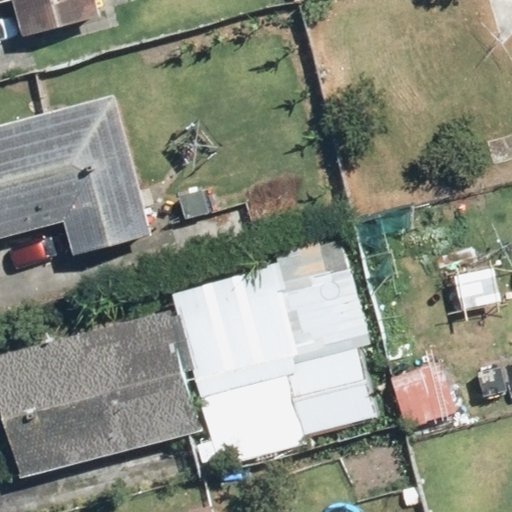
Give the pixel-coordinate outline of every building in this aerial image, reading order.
[(0,0),(0,3),(13,0),(30,0),(38,30),(108,12),(104,0),(0,0)] [(0,120),(0,234),(79,216),(86,248),(169,228),(136,89),(0,120)] [(224,430),(186,298),(5,351),(40,472),(192,428),(195,439),(224,430)] [(298,368),(317,436),(325,435),(323,428),(387,409),(369,347),(298,368)] [(173,511),(228,511),(225,499),(173,511)]
